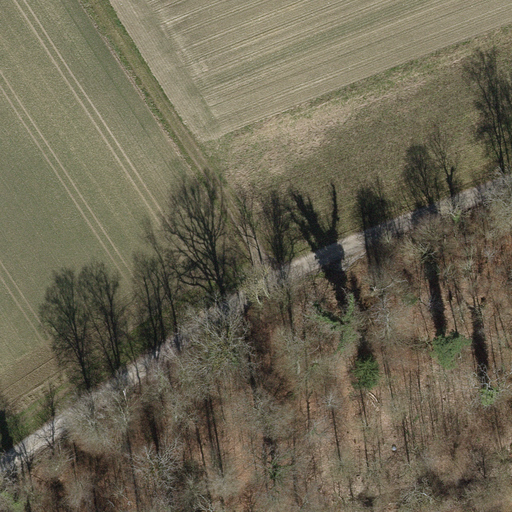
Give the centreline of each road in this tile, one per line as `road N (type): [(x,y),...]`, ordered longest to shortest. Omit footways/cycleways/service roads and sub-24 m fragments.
road 1 (track): [(511,173),(272,283),(0,466)]
road 2 (track): [(91,0),(272,283)]
